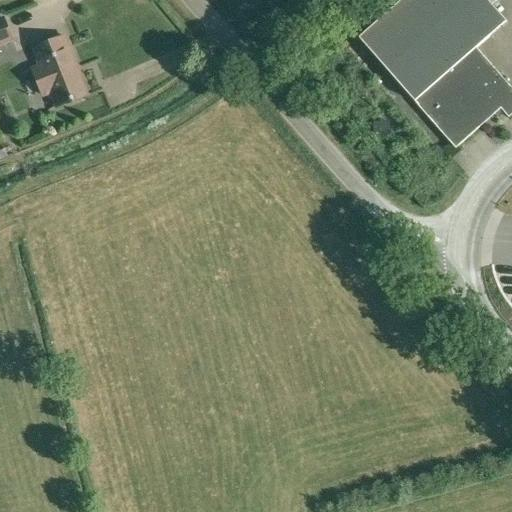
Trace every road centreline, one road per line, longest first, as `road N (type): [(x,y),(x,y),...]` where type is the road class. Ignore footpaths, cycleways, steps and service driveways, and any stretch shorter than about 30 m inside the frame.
road 1 (unclassified): [(460,241),(394,226),(194,0)]
road 2 (unclassified): [(460,241),(471,296),(511,350)]
